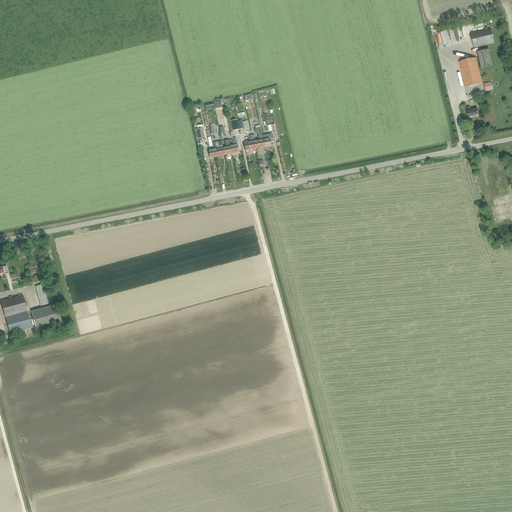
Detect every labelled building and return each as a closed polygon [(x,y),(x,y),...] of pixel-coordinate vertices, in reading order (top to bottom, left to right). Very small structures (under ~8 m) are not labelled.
[(474,48),(494,43),(490,28),(470,33),(474,48)] [(443,46),(451,44),(448,31),(435,34),(437,42),(442,40),(443,46)] [(477,52),(481,69),(492,66),(488,49),(477,52)] [(465,87),(482,83),(475,58),(458,62),(465,87)] [(468,118),(478,115),(477,109),(470,111),(469,107),(466,108),(467,112),(466,112),(468,118)] [(242,121),(241,120),(237,121),(239,128),(243,128),(243,130),(248,129),(247,120),(242,121)] [(262,139),(260,131),(260,128),(254,129),(255,133),(257,133),(258,140),(255,141),(256,148),(263,147),(262,139)] [(262,139),(263,147),(271,146),(269,138),(273,138),(272,132),(266,133),(267,139),(262,139)] [(256,148),(255,141),(254,134),(251,135),(252,141),(247,142),(243,143),(245,151),(249,150),(256,148)] [(229,146),(231,153),(238,152),(235,138),(233,138),(233,142),(232,142),(233,145),(229,146)] [(229,146),(228,139),(225,140),(227,146),(223,147),(221,141),(224,155),(231,153),(229,146)] [(217,156),(224,155),(221,141),(217,142),(219,148),(215,149),(217,156)] [(217,156),(215,149),(214,142),(211,143),(212,146),(210,146),(210,150),(208,150),(209,158),(217,156)] [(511,220),(508,209),(496,212),(500,224),(511,220)] [(40,306),(48,304),(43,285),(40,285),(39,282),(34,283),(40,306)] [(26,311),(22,295),(1,301),(5,317),(10,334),(31,328),(26,311)] [(30,311),(36,331),(61,324),(56,304),(30,311)]
